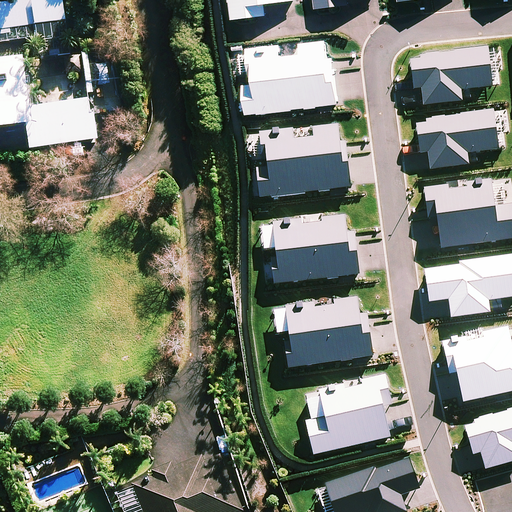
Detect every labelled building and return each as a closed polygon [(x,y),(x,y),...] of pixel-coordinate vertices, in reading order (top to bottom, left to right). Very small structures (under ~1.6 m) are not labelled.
[(63,35),(69,34),(63,0),(24,0),(21,1),(0,3),(0,42),(37,37),(38,41),(44,40),(46,49),(39,50),(40,57),(66,54),(63,35)] [(31,148),(51,145),(67,143),(98,138),(95,114),(93,99),(75,102),(73,90),(32,96),(26,56),(0,59),(0,126),(28,123),(31,148)] [(110,60),(83,63),(86,86),(98,85),(99,93),(114,92),(110,60)] [(511,447),(509,448),(507,444),(475,454),(489,498),(502,494),(506,507),(511,504),(511,447)] [(237,511),(243,510),(231,481),(239,477),(231,459),(223,462),(218,450),(173,469),(169,459),(154,466),(158,475),(133,486),(144,511),(237,511)]
